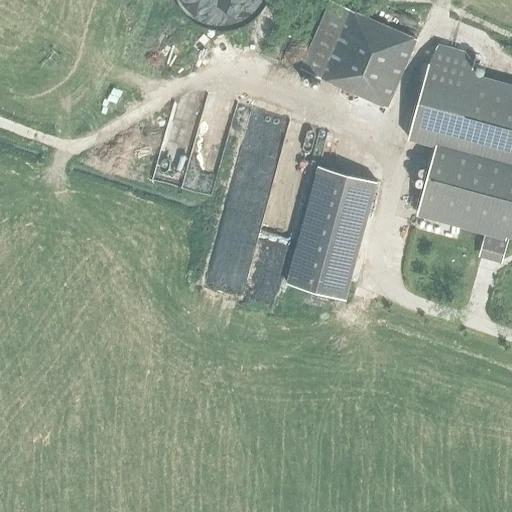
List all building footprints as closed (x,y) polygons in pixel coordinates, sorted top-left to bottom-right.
[(198,0),(197,6),(214,11),(216,4),(227,8),(229,2),(223,0),(198,0)] [(419,41),(327,4),(299,72),(392,110),(419,41)] [(511,84),(473,73),(478,56),(439,45),(430,62),(421,89),(408,134),(436,142),(415,211),(453,222),(511,239),(511,84)] [(172,109),(156,178),(181,184),(198,115),(172,109)] [(345,300),(376,182),(318,166),(286,284),(345,300)]
